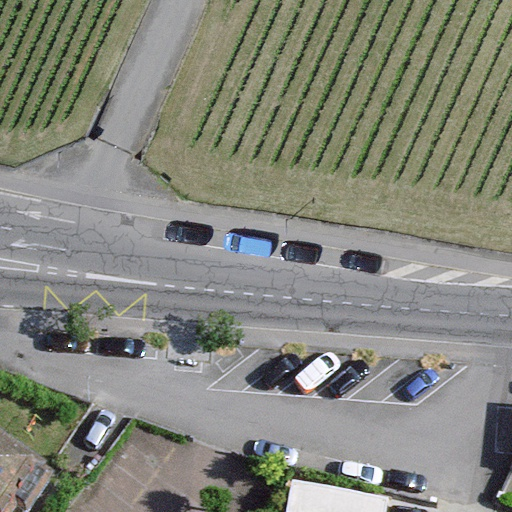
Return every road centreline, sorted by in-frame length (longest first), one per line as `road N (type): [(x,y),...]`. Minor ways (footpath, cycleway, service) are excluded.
road 1 (unclassified): [(511,316),(0,260)]
road 2 (track): [(180,0),(101,174),(74,270)]
